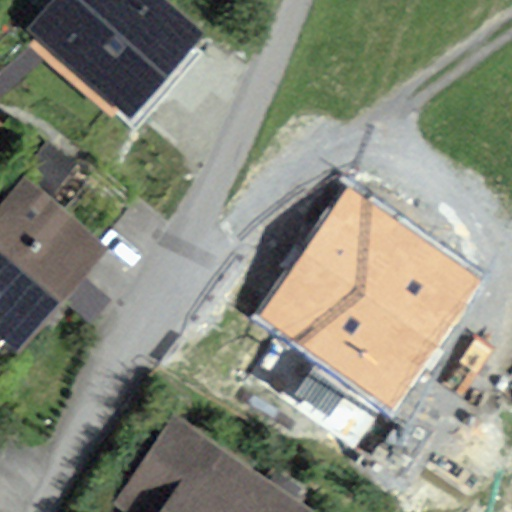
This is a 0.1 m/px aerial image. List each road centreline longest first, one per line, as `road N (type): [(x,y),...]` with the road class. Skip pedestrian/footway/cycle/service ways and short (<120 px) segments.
road 1 (residential): [(79,511),(238,224),(332,0)]
road 2 (track): [(254,188),(378,130),(511,29)]
